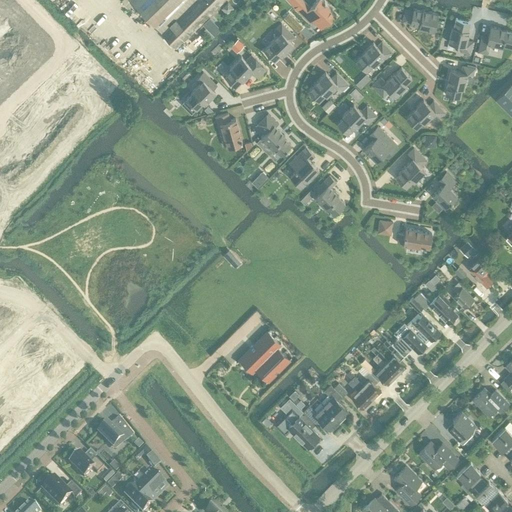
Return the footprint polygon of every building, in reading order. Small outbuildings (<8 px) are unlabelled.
[(130,0),(123,0),(122,1),(129,8),(134,3),(130,0)] [(188,6),(194,0),(130,0),(134,3),(176,46),(202,21),(188,6)] [(194,0),(188,6),(202,21),(222,0),(194,0)] [(303,0),(288,0),(310,22),(316,16),(318,19),(319,18),(325,25),(335,15),(328,9),(330,7),(325,2),(326,2),(324,1),(322,0),(315,0),(310,6),(303,0)] [(405,8),(402,21),(410,23),(419,25),(418,27),(434,30),(438,13),(422,10),(413,8),(413,10),(405,8)] [(289,13),(285,18),(297,30),(302,26),(289,13)] [(452,25),(449,41),(462,44),(461,51),(471,53),(474,40),(468,39),(470,29),(469,29),(471,21),(457,17),(454,26),(452,25)] [(271,42),(264,50),(268,54),(267,55),(268,56),(269,55),(274,60),(280,54),(282,55),(289,48),(293,44),(291,41),(295,37),(281,23),(274,30),(278,34),(276,36),(271,41),(271,42)] [(482,35),(478,51),(488,54),(490,44),(502,46),(503,45),(511,47),(511,44),(511,31),(506,30),(506,29),(491,26),(488,36),(482,35)] [(238,50),(244,44),(238,39),(233,44),(238,50)] [(382,41),(377,46),(373,42),(361,53),(362,54),(356,60),(366,71),(372,64),(374,66),(385,55),(387,57),(392,52),(382,41)] [(267,69),(251,54),(245,60),(241,55),(229,67),(231,69),(224,75),(235,86),(241,80),(242,80),(251,71),(258,78),(267,69)] [(447,85),(445,93),(459,97),(461,88),(463,89),(467,73),(473,75),(475,68),(475,65),(467,63),(466,66),(462,65),(461,71),(450,68),(446,84),(447,85)] [(411,77),(401,67),(395,73),(394,72),(385,81),(380,76),(371,85),(383,97),(389,91),(395,96),(406,85),(405,83),(411,77)] [(192,104),(196,109),(203,102),(204,104),(216,92),(213,89),(217,85),(203,71),(196,79),(200,83),(191,92),(192,92),(186,98),(190,103),(189,103),(191,105),(192,104)] [(348,84),(336,72),(331,77),(325,72),(314,83),(315,84),(308,90),(318,101),(325,94),(326,96),(337,85),(342,90),(348,84)] [(511,81),(495,98),(511,114),(511,81)] [(355,87),(350,93),(357,100),(363,95),(355,87)] [(35,92),(31,96),(38,104),(42,99),(35,92)] [(31,96),(25,101),(33,109),(38,104),(31,96)] [(66,99),(53,111),(71,129),(74,126),(77,129),(80,125),(79,124),(85,117),(66,99)] [(335,105),(330,99),(323,106),(328,112),(335,105)] [(412,111),(406,117),(416,128),(423,121),(424,123),(435,112),(440,117),(445,112),(433,100),(429,104),(423,99),(412,110),(412,111)] [(337,123),(347,133),(354,127),(354,128),(363,119),(368,124),(377,115),(367,105),(360,111),(353,104),(342,115),(343,117),(337,123)] [(230,119),(228,112),(215,115),(223,145),(226,145),(227,148),(242,144),(239,133),(240,133),(236,117),(230,119)] [(278,122),(268,112),(255,125),(264,134),(260,137),(272,149),(273,148),(280,154),(291,144),(284,137),(285,135),(275,125),(278,122)] [(45,119),(32,132),(53,153),(65,140),(45,119)] [(392,140),(378,125),(369,134),(373,139),(364,148),(376,161),(384,154),(388,149),(385,146),(392,140)] [(298,166),(295,169),(296,170),(290,176),(300,186),(306,180),(307,181),(319,169),(310,160),(315,155),(306,146),(292,160),(298,166)] [(395,176),(406,187),(412,180),(414,182),(425,170),(421,166),(426,160),(414,147),(405,155),(410,160),(401,169),(402,170),(395,176)] [(262,171),(252,181),(257,187),(268,176),(262,171)] [(456,181),(446,171),(437,180),(442,184),(432,194),(445,207),(457,195),(449,187),(456,181)] [(339,196),(330,187),(336,181),(329,175),(316,189),(319,192),(315,197),(326,209),(327,208),(329,210),(328,211),(330,212),(333,214),(345,203),(339,196)] [(0,184),(0,209),(13,197),(0,184)] [(379,218),(377,228),(391,230),(392,221),(379,218)] [(429,247),(431,232),(422,230),(406,227),(405,233),(398,232),(397,242),(403,243),(403,244),(419,247),(419,246),(429,247)] [(474,248),(475,247),(467,240),(459,248),(468,256),(470,253),(473,256),(478,252),(474,248)] [(474,248),(478,252),(478,251),(482,255),(488,249),(480,241),(475,247),(474,248)] [(228,250),(223,256),(234,268),(240,262),(228,250)] [(493,273),(479,258),(469,268),(486,285),(487,284),(489,284),(491,281),(491,279),(492,278),(490,276),(493,273)] [(444,263),(440,267),(444,271),(448,267),(444,263)] [(208,273),(216,288),(217,287),(224,283),(225,283),(216,268),(215,269),(216,269),(209,273),(208,273)] [(435,274),(430,279),(434,284),(440,278),(435,274)] [(467,291),(458,281),(460,279),(457,276),(449,283),(453,287),(452,287),(456,291),(453,295),(464,306),(465,306),(466,307),(471,303),(469,301),(473,298),(466,291),(467,291)] [(190,290),(189,290),(201,302),(202,302),(201,301),(207,295),(207,296),(208,295),(196,284),(195,284),(196,285),(190,290)] [(413,296),(413,297),(423,307),(429,301),(420,291),(414,297),(413,296)] [(453,305),(440,292),(432,300),(428,303),(437,311),(449,323),(455,318),(454,317),(456,314),(450,307),(453,305)] [(229,301),(229,302),(243,310),(244,309),(243,309),(247,302),(248,302),(248,301),(233,293),(233,294),(230,301),(229,301)] [(413,297),(408,301),(418,311),(418,312),(420,310),(423,307),(413,297)] [(176,311),(176,312),(190,320),(191,319),(190,319),(194,312),(195,312),(180,304),(180,305),(177,312),(176,311)] [(213,314),(212,314),(222,328),(223,327),(222,327),(229,322),(230,322),(220,308),(219,309),(220,310),(213,314)] [(395,339),(391,343),(391,344),(395,348),(403,355),(404,356),(407,352),(409,351),(412,348),(417,353),(418,352),(422,348),(426,344),(425,343),(430,338),(432,340),(437,335),(436,334),(439,331),(433,324),(424,315),(423,313),(420,310),(418,312),(418,311),(418,312),(421,315),(420,316),(419,315),(417,315),(415,317),(415,318),(416,319),(413,322),(412,320),(407,325),(403,322),(393,332),(398,336),(395,339)] [(170,315),(168,317),(185,334),(187,332),(188,331),(171,314),(170,315)] [(196,332),(195,333),(209,343),(209,342),(214,336),(215,336),(201,325),(201,326),(196,333),(196,332)] [(236,362),(237,362),(242,357),(254,368),(250,372),(251,373),(256,368),(267,379),(265,381),(266,382),(291,357),(291,356),(289,358),(277,347),(281,343),(280,342),(279,343),(268,331),(271,329),(270,328),(236,362)] [(195,340),(193,342),(202,351),(204,349),(205,348),(196,340),(195,340)] [(374,346),(371,349),(376,354),(395,374),(398,371),(399,372),(405,366),(399,359),(403,355),(395,348),(392,350),(391,352),(393,354),(388,360),(379,351),(374,346)] [(375,368),(370,373),(378,381),(382,377),(388,384),(394,378),(392,376),(395,374),(376,354),(373,357),(379,363),(382,366),(377,371),(375,368)] [(360,363),(361,364),(362,364),(363,365),(369,372),(370,373),(375,368),(365,358),(360,363)] [(363,365),(358,370),(364,377),(365,376),(369,372),(363,365)] [(349,370),(346,373),(347,374),(351,378),(370,398),(373,395),(375,396),(381,391),(374,384),(378,381),(370,373),(369,372),(365,376),(368,379),(363,384),(360,381),(354,376),(350,371),(349,370)] [(351,378),(348,382),(354,387),(355,386),(358,389),(351,396),(363,408),(369,402),(367,401),(370,398),(351,378)] [(338,383),(334,387),(343,396),(347,392),(338,383)] [(330,384),(324,390),(331,397),(324,405),(339,420),(348,411),(338,401),(343,397),(330,384)] [(472,399),(488,415),(495,407),(500,412),(509,402),(495,389),(490,394),(484,387),(472,399)] [(289,397),(280,406),(286,413),(281,418),(288,426),(287,426),(308,447),(319,436),(311,428),(316,424),(303,411),(289,397)] [(309,404),(303,411),(316,424),(320,419),(330,429),(339,420),(324,405),(316,412),(309,404)] [(459,441),(462,444),(473,433),(476,424),(461,410),(452,419),(456,423),(448,430),(459,441)] [(119,418),(121,421),(112,428),(110,426),(107,423),(98,432),(104,438),(106,440),(113,447),(121,439),(124,443),(133,436),(134,436),(119,417),(119,418)] [(507,452),(511,446),(511,433),(505,426),(491,439),(498,446),(499,444),(507,452)] [(138,441),(134,445),(138,449),(143,445),(138,441)] [(430,441),(419,452),(434,468),(441,460),(449,468),(458,459),(442,443),(437,448),(430,441)] [(466,447),(460,452),(464,456),(470,451),(466,447)] [(91,463),(79,452),(69,462),(84,478),(92,469),(97,474),(104,468),(95,459),(91,463)] [(160,464),(152,454),(147,458),(155,468),(160,464)] [(467,492),(482,476),(475,469),(476,467),(470,461),(456,474),(464,482),(460,485),(467,492)] [(406,466),(394,477),(401,484),(396,489),(411,504),(420,494),(414,488),(421,481),(406,466)] [(138,484),(154,500),(157,496),(158,497),(168,488),(163,484),(165,482),(159,476),(158,478),(151,471),(138,484)] [(484,502),(498,488),(492,482),(490,484),(482,476),(467,492),(474,498),(477,495),(484,502)] [(59,507),(71,495),(75,499),(81,494),(71,484),(66,489),(54,477),(42,489),(59,507)] [(138,511),(139,511),(140,511),(143,511),(151,504),(150,503),(154,500),(138,484),(125,496),(133,504),(131,506),(137,511),(138,511)] [(500,511),(510,503),(502,496),(504,494),(498,488),(484,502),(491,509),(487,511),(500,511)] [(400,511),(382,493),(379,495),(376,497),(374,496),(367,504),(362,509),(365,511),(400,511)] [(465,504),(461,499),(456,503),(461,508),(465,504)] [(23,508),(22,509),(20,511),(19,511),(18,511),(39,511),(29,501),(29,502),(23,508)] [(420,502),(412,510),(413,511),(415,511),(423,504),(420,502)] [(129,511),(120,503),(112,511),(113,511),(129,511)] [(511,511),(511,505),(510,503),(500,511),(511,511)]
